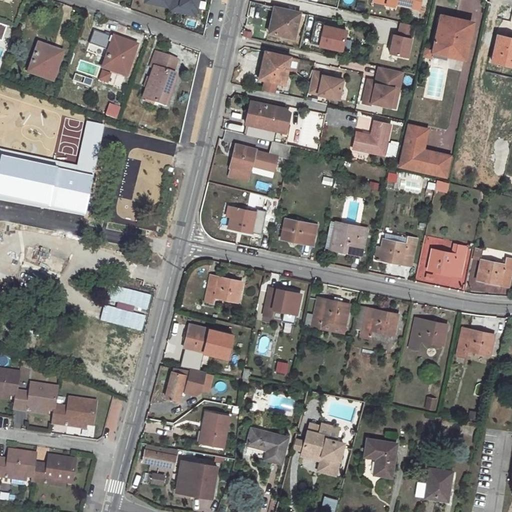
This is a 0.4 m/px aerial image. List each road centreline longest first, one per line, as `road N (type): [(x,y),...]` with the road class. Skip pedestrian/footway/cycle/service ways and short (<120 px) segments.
road 1 (residential): [(181,242),(511,307)]
road 2 (residential): [(181,242),(125,451)]
road 3 (residential): [(225,52),(181,242)]
road 4 (residential): [(79,0),(225,52)]
road 5 (residential): [(0,431),(125,451)]
